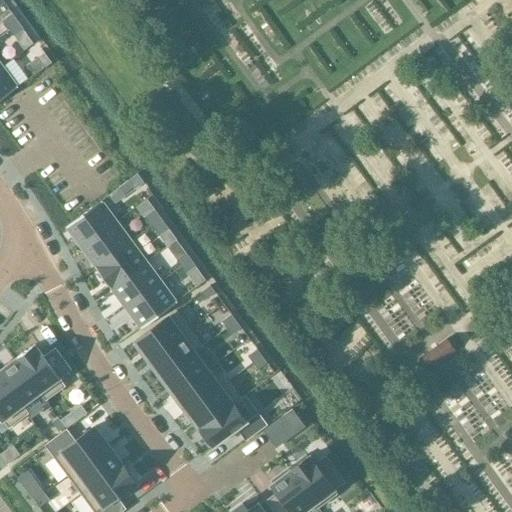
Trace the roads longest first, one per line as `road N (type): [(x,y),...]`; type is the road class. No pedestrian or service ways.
road 1 (track): [(266,160),(511,503)]
road 2 (track): [(168,132),(206,168),(252,166),(431,34)]
road 3 (residential): [(16,244),(40,265),(125,410),(194,493)]
road 4 (track): [(248,167),(235,200),(253,244),(308,300),(325,344),(363,376),(394,378)]
road 5 (track): [(285,146),(430,343)]
road 6 (track): [(511,241),(383,71)]
road 7 (track): [(234,0),(278,62),(362,0)]
road 8 (track): [(191,0),(266,99),(309,71)]
road 9 (track): [(405,0),(511,135)]
road 10 (track): [(412,367),(389,387),(394,445),(442,511)]
road 11 (track): [(389,387),(478,511)]
road 12 (track): [(511,285),(407,359)]
